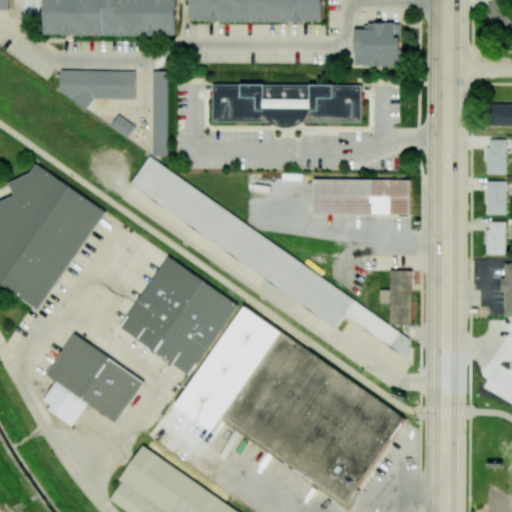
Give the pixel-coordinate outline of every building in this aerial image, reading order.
[(0,0),(0,8),(9,9),(8,0),(0,0)] [(45,0),(45,35),(177,35),(177,0),(45,0)] [(323,22),(323,0),(191,0),(191,20),(323,22)] [(488,0),(488,28),(508,28),(509,0),(488,0)] [(354,66),(400,66),(401,23),(366,22),(366,29),(354,29),(354,66)] [(60,69),(136,70),(135,98),(94,98),(87,109),(60,91),(60,69)] [(167,70),(167,156),(152,156),(152,70),(167,70)] [(361,85),(214,84),(213,122),(361,123),(361,85)] [(511,104),(490,105),(490,125),(511,125),(511,104)] [(119,114),(136,126),(127,138),(111,126),(119,114)] [(507,174),(507,139),(488,139),(487,173),(507,174)] [(129,188),(337,324),(343,315),(405,355),(417,337),(147,160),(129,188)] [(105,209),(35,165),(30,174),(9,182),(14,195),(0,200),(0,282),(41,309),(105,209)] [(410,180),(314,178),(313,213),(409,215),(410,180)] [(487,214),(506,214),(507,181),(487,181),(487,214)] [(506,254),(506,221),(487,222),(487,254),(506,254)] [(121,328),(192,375),(239,303),(167,257),(121,328)] [(511,264),(504,264),(504,277),(500,277),(500,290),(504,290),(504,316),(511,315),(511,264)] [(391,324),(413,324),(412,270),(390,270),(391,324)] [(359,488),(406,413),(278,333),(221,424),(351,506),(361,490),(359,488)] [(75,334),(144,383),(115,423),(46,374),(75,334)] [(511,348),(511,382),(496,372),(511,348)] [(164,511),(244,511),(142,447),(109,499),(128,511),(163,511),(164,511)]
